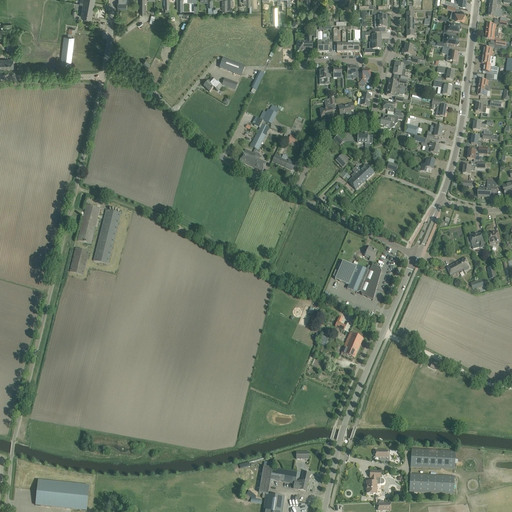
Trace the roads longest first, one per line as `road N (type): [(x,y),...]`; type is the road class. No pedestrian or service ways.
road 1 (unclassified): [(5,511),(13,440),(103,76)]
road 2 (tertiary): [(324,511),(344,423),(415,254)]
road 3 (tertiary): [(439,200),(459,131),(476,0)]
road 4 (tertiary): [(293,194),(205,146),(138,77)]
road 5 (residential): [(293,194),(323,132),(375,120),(386,61)]
road 6 (track): [(383,332),(486,383),(511,387)]
road 7 (tertiary): [(415,254),(293,194)]
